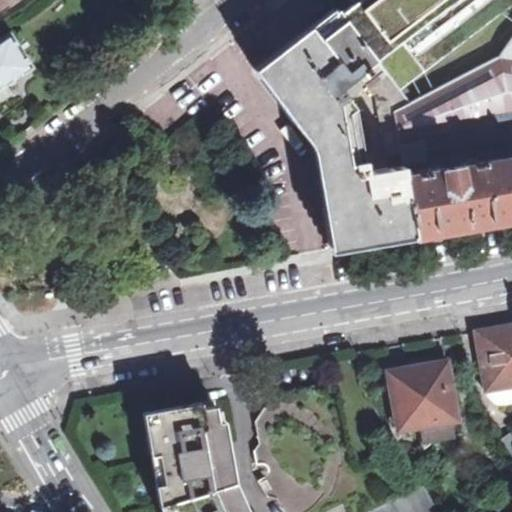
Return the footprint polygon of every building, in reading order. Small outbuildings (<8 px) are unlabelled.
[(511,0),(360,0),(342,15),(401,92),(511,5),(511,0)] [(392,114),(410,105),(401,92),(342,15),(336,8),(279,52),(282,56),(263,71),(318,141),(336,245),(347,243),(360,240),(360,245),(414,235),(404,178),(402,168),(366,175),(355,110),(339,90),(357,75),(375,98),(385,159),(400,156),(399,148),(392,114)] [(11,33),(0,39),(0,88),(32,67),(11,33)] [(511,38),(499,57),(410,105),(392,114),(399,148),(422,143),(424,155),(504,140),(511,139),(511,131),(511,127),(511,126),(511,38)] [(511,218),(511,139),(504,140),(508,159),(404,178),(414,235),(469,226),(511,218)] [(422,143),(399,148),(400,156),(401,163),(425,159),(424,155),(422,143)] [(486,387),(511,382),(511,325),(509,326),(510,332),(498,335),(493,335),(488,338),(484,342),(480,356),(486,387)] [(399,429),(456,419),(446,362),(414,368),(388,372),(399,429)] [(287,511),(370,511),(403,497),(378,455),(364,463),(351,441),(339,382),(304,388),(279,392),(261,423),(265,442),(259,452),(265,480),(271,495),(280,498),(287,511)] [(239,511),(228,490),(213,405),(199,408),(152,417),(158,449),(167,503),(171,511),(239,511)] [(437,511),(422,487),(403,497),(370,511),(437,511)] [(504,511),(494,503),(482,511),(504,511)]
